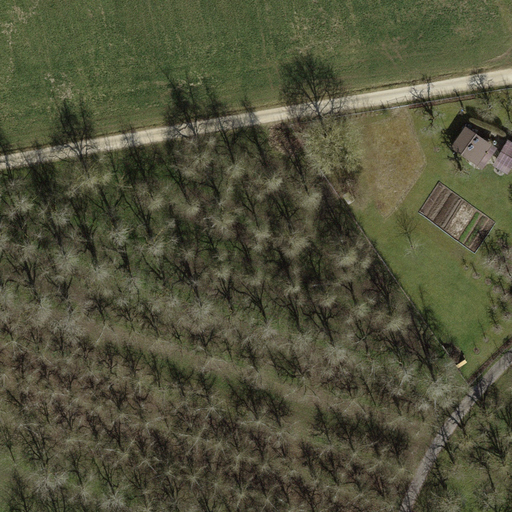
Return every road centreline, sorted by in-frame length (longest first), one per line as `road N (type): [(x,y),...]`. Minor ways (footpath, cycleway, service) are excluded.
road 1 (track): [(0,163),(511,71)]
road 2 (track): [(511,357),(439,440),(406,511)]
